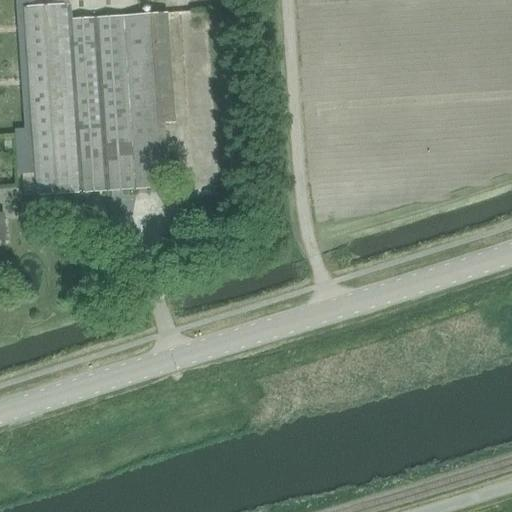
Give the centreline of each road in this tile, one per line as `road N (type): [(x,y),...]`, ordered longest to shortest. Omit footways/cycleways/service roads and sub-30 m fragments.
road 1 (tertiary): [(0,413),(511,253)]
road 2 (track): [(329,311),(302,190),(291,0)]
